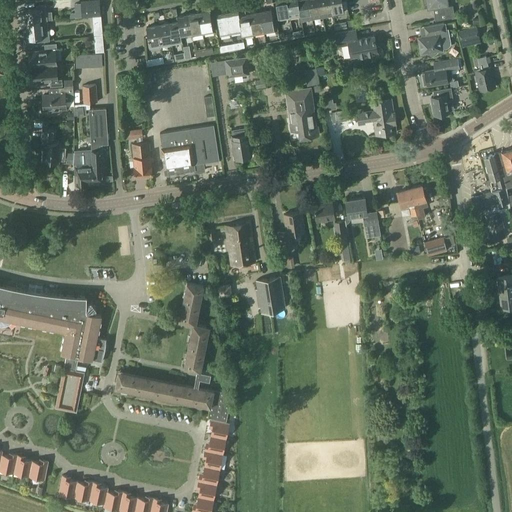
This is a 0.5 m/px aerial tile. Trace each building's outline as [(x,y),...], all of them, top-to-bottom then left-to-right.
[(80,0),(81,2),(74,3),(75,12),(75,17),(82,16),(101,15),(99,0),(80,0)] [(276,0),(276,1),(279,18),(290,16),(287,0),(276,0)] [(287,0),(290,16),(300,14),(301,14),(298,0),(287,0)] [(312,17),(309,0),(298,0),(301,14),(300,14),(301,19),(312,17)] [(309,0),(312,17),(323,15),(320,0),(309,0)] [(320,0),(323,15),(333,13),(331,0),(320,0)] [(345,11),(342,0),(331,0),(333,13),(345,11)] [(449,6),(448,0),(423,0),(424,4),(427,4),(428,10),(434,9),(436,20),(455,17),(453,5),(449,6)] [(37,8),(24,10),(26,28),(35,27),(34,17),(47,15),(45,4),(37,5),(37,8)] [(275,29),(271,9),(261,11),(264,31),(275,29)] [(199,12),(203,32),(214,30),(210,10),(199,12)] [(232,32),(242,30),(239,13),(238,10),(228,12),(232,32)] [(242,30),(242,35),(253,33),(250,13),(245,14),(245,11),(239,13),(242,30)] [(250,13),(253,33),(264,31),(261,11),(250,13)] [(189,14),(192,34),(203,32),(199,12),(189,14)] [(232,32),(228,12),(217,14),(221,34),(232,32)] [(178,16),(179,21),(182,36),(192,34),(189,14),(178,16)] [(27,37),(24,37),(25,43),(49,40),(47,15),(34,17),(35,27),(26,28),(27,37)] [(168,23),(172,43),(183,41),(182,36),(179,21),(168,23)] [(158,25),(161,45),(172,43),(168,23),(158,25)] [(446,30),(445,23),(425,26),(426,37),(419,38),(422,53),(429,52),(429,53),(430,54),(431,54),(432,54),(434,54),(435,53),(436,53),(437,52),(437,51),(443,50),(443,47),(446,47),(447,47),(448,47),(449,45),(449,44),(450,43),(450,42),(448,30),(446,30)] [(147,27),(150,47),(161,45),(158,25),(147,27)] [(477,27),(458,31),(461,41),(479,36),(477,27)] [(381,55),(383,52),(382,48),(379,46),(376,47),(374,35),(357,38),(355,29),(336,32),(338,46),(349,43),(352,56),(358,55),(359,57),(362,59),(365,58),(367,55),(367,53),(374,52),(374,54),(377,56),(381,55)] [(488,37),(494,35),(492,29),(486,31),(488,37)] [(245,47),(244,41),(234,43),(235,49),(245,47)] [(33,66),(56,64),(55,49),(57,48),(56,42),(44,43),(45,49),(29,51),(30,66),(33,66)] [(220,45),(221,51),(235,49),(234,43),(220,45)] [(185,54),(185,52),(174,54),(175,60),(186,58),(185,54)] [(75,53),(75,66),(103,66),(102,53),(75,53)] [(146,59),(147,65),(164,62),(163,56),(146,59)] [(480,90),(495,87),(491,67),(489,67),(487,62),(486,56),(478,57),(479,64),(480,69),(476,70),(480,90)] [(248,73),(245,57),(226,60),(228,76),(248,73)] [(423,77),(424,84),(427,84),(427,85),(448,81),(453,80),(451,69),(459,67),(457,58),(434,62),(435,69),(425,70),(426,77),(423,77)] [(33,66),(34,80),(50,79),(50,85),(62,84),(62,78),(57,78),(56,64),(33,66)] [(304,81),(312,81),(311,67),(303,67),(304,81)] [(265,78),(256,80),(257,88),(266,87),(265,78)] [(151,80),(142,81),(143,96),(152,95),(151,80)] [(84,102),(97,101),(96,83),(82,84),(84,102)] [(341,84),(330,89),(335,99),(345,95),(341,84)] [(59,93),(43,94),(44,102),(42,103),(40,104),(41,110),(43,112),(53,111),(53,109),(66,108),(65,101),(74,101),(73,86),(59,87),(59,93)] [(434,114),(440,113),(441,116),(448,115),(448,112),(449,112),(449,110),(454,109),(452,98),(453,98),(451,87),(433,90),(435,96),(431,97),(434,114)] [(310,88),(287,91),(289,105),(290,114),(291,123),(292,130),(299,129),(301,137),(319,134),(317,126),(316,126),(313,107),(310,88)] [(212,95),(204,97),(207,116),(215,115),(212,95)] [(375,134),(397,131),(395,123),(396,123),(394,110),(393,110),(391,98),(370,101),(371,109),(357,111),(358,121),(373,119),(375,134)] [(74,106),(74,115),(86,114),(86,105),(74,106)] [(106,107),(89,109),(89,121),(107,119),(106,107)] [(350,110),(335,112),(336,120),(351,118),(350,110)] [(100,144),(108,144),(107,119),(89,121),(92,165),(93,174),(85,175),(85,182),(103,181),(101,165),(103,165),(103,157),(101,157),(100,144)] [(214,124),(160,132),(162,147),(166,173),(194,169),(195,171),(206,169),(205,162),(220,160),(214,124)] [(260,135),(259,125),(252,126),(253,136),(260,135)] [(246,127),(231,129),(233,139),(232,139),(235,155),(235,157),(236,157),(238,159),(242,158),(243,156),(251,155),(249,138),(249,136),(248,137),(246,127)] [(42,140),(43,140),(42,148),(44,148),(43,159),(58,160),(58,159),(64,159),(65,147),(58,146),(59,142),(54,141),(55,129),(43,128),(42,140)] [(142,129),(131,130),(132,138),(143,137),(142,129)] [(153,174),(149,141),(132,143),(136,176),(153,174)] [(503,176),(506,187),(511,185),(511,148),(495,153),(500,168),(503,167),(505,175),(503,175),(503,176)] [(491,179),(503,176),(503,175),(505,175),(503,167),(500,168),(495,153),(484,156),(490,180),(491,179)] [(85,163),(75,163),(77,183),(85,182),(85,175),(93,174),(92,165),(85,166),(85,163)] [(506,187),(503,176),(491,179),(492,184),(497,182),(498,185),(491,187),(492,191),(472,196),(474,211),(509,201),(505,187),(506,187)] [(422,185),(410,188),(414,202),(415,206),(415,207),(417,214),(418,218),(426,216),(421,201),(426,199),(422,185)] [(410,188),(398,192),(402,206),(414,202),(410,188)] [(365,197),(346,200),(348,216),(363,214),(367,237),(381,234),(377,211),(367,213),(365,197)] [(332,202),(315,204),(315,208),(315,210),(316,210),(317,220),(334,217),(332,202)] [(511,209),(509,202),(486,208),(487,214),(486,215),(489,230),(487,230),(489,238),(491,238),(491,239),(506,236),(501,212),(511,209)] [(301,211),(284,213),(286,230),(278,231),(281,249),(293,248),(290,233),(304,231),(301,211)] [(335,222),(337,236),(346,234),(344,220),(335,222)] [(250,222),(225,225),(231,265),(256,261),(250,222)] [(216,237),(214,228),(207,229),(209,239),(216,237)] [(346,237),(340,237),(343,260),(349,259),(346,237)] [(444,237),(425,242),(429,254),(447,249),(444,237)] [(502,259),(501,252),(500,252),(499,249),(492,250),(494,263),(501,262),(501,259),(502,259)] [(293,254),(282,255),(284,262),(294,260),(293,254)] [(511,274),(498,276),(498,277),(499,277),(501,291),(511,289),(511,274)] [(285,307),(280,276),(257,279),(259,290),(257,290),(259,305),(261,305),(262,311),(285,307)] [(204,285),(187,282),(179,320),(193,323),(184,367),(197,370),(196,376),(210,379),(211,372),(198,369),(207,325),(193,322),(199,292),(203,293),(204,285)] [(228,295),(228,282),(219,282),(219,295),(228,295)] [(0,325),(2,326),(8,324),(14,321),(21,322),(21,323),(25,324),(25,323),(29,323),(28,325),(32,325),(33,324),(43,326),(43,328),(47,328),(47,327),(50,328),(50,329),(54,330),(54,329),(66,331),(65,336),(63,335),(63,339),(64,340),(63,343),(62,343),(61,347),(62,347),(61,353),(66,354),(64,367),(58,393),(58,396),(56,405),(59,405),(69,408),(76,409),(84,372),(83,371),(76,370),(79,356),(101,361),(102,361),(102,360),(103,359),(103,358),(103,357),(104,356),(104,355),(104,354),(104,353),(105,352),(105,351),(105,350),(105,349),(105,348),(106,348),(106,347),(106,346),(106,345),(106,344),(106,343),(106,342),(106,341),(106,340),(106,339),(106,338),(97,337),(98,332),(99,332),(100,328),(99,328),(100,324),(101,325),(102,321),(100,321),(101,315),(95,314),(96,309),(91,303),(87,303),(87,296),(82,296),(82,295),(78,295),(78,296),(74,296),(74,295),(70,294),(70,295),(65,295),(60,295),(60,293),(56,293),(56,294),(53,294),(53,293),(49,292),(49,293),(44,293),(33,291),(28,290),(28,289),(25,288),(24,290),(21,289),(21,288),(17,287),(17,288),(12,287),(7,286),(7,285),(4,284),(3,285),(0,284),(0,283),(0,325)] [(511,289),(501,291),(503,305),(502,305),(502,306),(511,304),(511,289)] [(206,391),(118,373),(115,386),(210,406),(208,416),(226,420),(232,393),(207,388),(206,391)] [(212,435),(226,438),(230,422),(212,419),(211,424),(214,425),(212,435)] [(205,449),(223,453),(226,438),(212,435),(210,445),(206,444),(205,449)] [(205,465),(220,468),(223,453),(205,449),(204,454),(207,455),(205,465)] [(0,469),(14,472),(18,455),(13,454),(13,456),(3,454),(2,454),(0,463),(0,469)] [(30,476),(33,460),(22,458),(23,456),(18,455),(14,472),(30,476)] [(33,460),(30,476),(45,479),(49,461),(44,460),(43,463),(33,460)] [(199,480),(217,483),(220,468),(205,465),(203,475),(200,475),(199,480)] [(98,471),(103,477),(107,473),(111,476),(111,475),(102,467),(98,471)] [(74,496),(77,481),(68,479),(68,476),(63,475),(59,493),(74,496)] [(133,485),(136,480),(130,476),(126,481),(133,485)] [(77,481),(74,496),(89,499),(93,481),(89,480),(88,483),(77,481)] [(199,496),(214,499),(217,483),(199,480),(198,485),(201,485),(199,496)] [(93,481),(89,499),(104,502),(107,490),(108,490),(108,488),(98,485),(99,482),(93,481)] [(119,508),(123,491),(118,490),(117,492),(108,490),(107,490),(104,502),(104,505),(119,508)] [(135,511),(138,497),(128,495),(128,492),(123,491),(119,508),(135,511)] [(137,511),(150,511),(154,497),(149,496),(148,499),(138,497),(135,511),(137,511)] [(211,511),(214,499),(199,496),(197,506),(194,505),(193,510),(200,511),(211,511)] [(154,497),(150,511),(167,511),(169,503),(158,501),(159,498),(154,497)]
